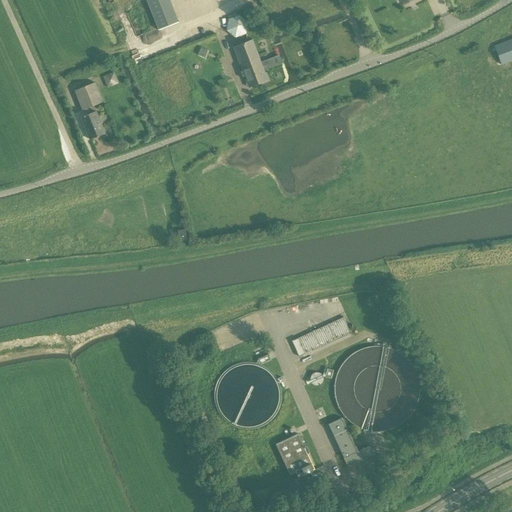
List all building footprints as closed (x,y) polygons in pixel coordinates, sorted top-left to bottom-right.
[(230,18),(227,19),(226,31),(235,38),(246,34),(247,23),(238,15),(236,16),(235,12),(229,15),(230,18)] [(251,39),(233,47),(249,88),(268,81),(264,71),(282,64),(279,55),(260,62),(251,39)] [(511,39),(494,46),(502,65),(511,60),(511,39)] [(114,72),(102,77),(107,89),(118,84),(114,72)] [(95,82),(74,91),(82,110),(103,102),(95,82)] [(96,111),(81,117),(89,140),(105,133),(96,111)] [(186,239),(185,230),(177,230),(179,241),(180,241),(186,240),(186,239)] [(298,356),(305,353),(350,332),(343,317),(298,338),(292,341),(298,356)] [(370,445),(357,451),(342,417),(328,424),(347,466),(374,454),(370,445)] [(307,454),(310,453),(307,447),(305,444),(303,445),(298,434),(275,444),(289,475),(295,472),(297,477),(314,469),(307,454)]
